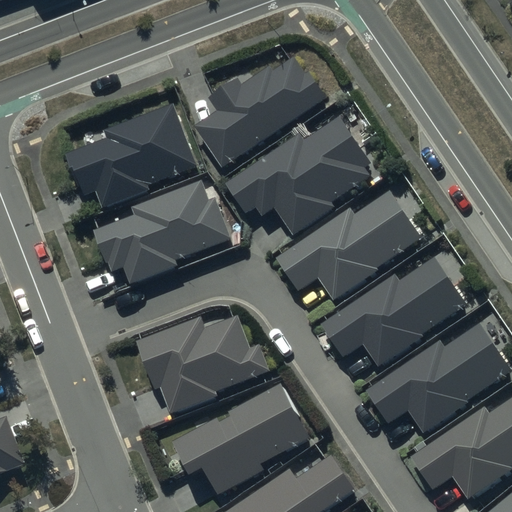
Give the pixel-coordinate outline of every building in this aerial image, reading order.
[(197,126),(225,168),(329,98),(312,72),(308,74),(296,57),(275,72),(272,67),(246,85),(242,78),(211,99),(219,111),(197,126)] [(175,105),(109,130),(112,138),(71,154),(82,185),(85,184),(89,197),(101,193),(107,208),(154,191),(151,184),(198,167),(175,105)] [(335,203),(360,186),(359,184),(373,175),(367,166),(372,163),(342,118),(307,141),(303,134),(228,184),(248,214),(260,206),(266,217),(278,209),(296,235),(338,208),(335,203)] [(134,215),(93,230),(105,263),(107,263),(111,272),(123,268),(129,284),(176,266),(174,260),(230,239),(214,198),(208,200),(201,180),(131,206),(134,215)] [(353,208),(279,258),(302,292),(322,279),(336,301),(381,270),(379,268),(423,238),(392,191),(357,215),(353,208)] [(397,274),(321,326),(343,359),(366,344),(382,369),(427,339),(425,335),(469,306),(438,259),(403,283),(397,274)] [(200,316),(136,341),(154,389),(160,387),(170,414),(217,396),(215,391),(269,370),(259,345),(250,349),(237,316),(204,329),(200,316)] [(442,342),(368,391),(391,425),(411,411),(426,434),(471,404),(469,401),(511,372),(511,368),(483,325),(447,349),(442,342)] [(219,419),(176,442),(194,476),(207,469),(221,496),(267,471),(264,464),(313,438),(285,384),(231,412),(233,416),(221,423),(219,419)] [(491,403),(418,452),(440,486),(460,473),(475,496),(511,471),(511,400),(496,411),(491,403)] [(0,476),(25,467),(7,418),(0,420),(0,476)] [(292,470),(229,511),(325,511),(357,491),(335,456),(299,480),(292,470)] [(511,511),(511,487),(483,511),(511,511)]
